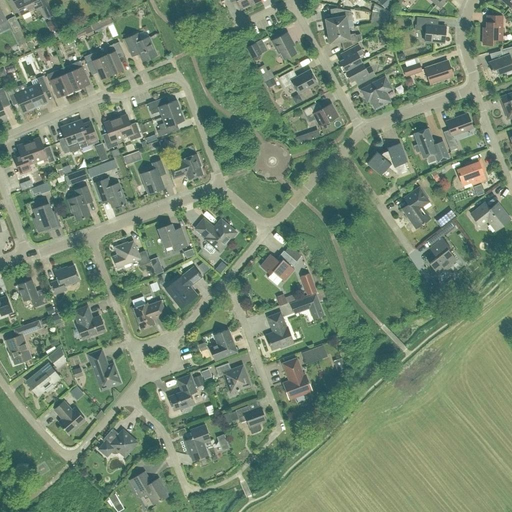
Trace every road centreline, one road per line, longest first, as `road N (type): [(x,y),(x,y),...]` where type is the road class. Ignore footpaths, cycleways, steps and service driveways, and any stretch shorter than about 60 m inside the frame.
road 1 (residential): [(0,140),(102,94),(178,78),(221,187)]
road 2 (residential): [(126,396),(70,460),(0,379)]
road 3 (residential): [(271,437),(281,426),(237,305),(220,286)]
road 4 (residential): [(362,131),(290,2)]
road 5 (residential): [(90,235),(221,187)]
road 6 (residential): [(126,396),(162,428),(187,494),(200,490)]
